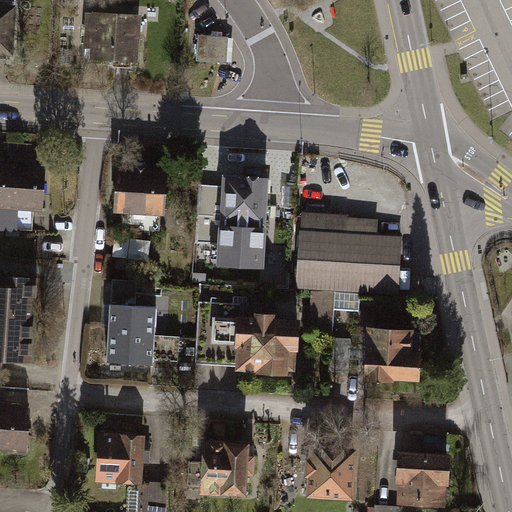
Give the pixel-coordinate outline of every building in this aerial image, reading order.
[(12,6),(0,5),(0,51),(10,52),(12,6)] [(138,15),(90,12),(88,55),(136,58),(138,15)] [(225,37),(196,35),(194,61),(223,63),(225,37)] [(51,170),(0,164),(0,205),(46,210),(51,170)] [(167,167),(118,165),(116,213),(165,215),(167,167)] [(269,170),(220,168),(218,221),(222,221),(220,263),(262,265),(263,220),(267,220),(269,170)] [(402,233),(293,225),(289,287),(398,294),(402,233)] [(152,256),(152,243),(120,243),(119,255),(152,256)] [(37,287),(0,284),(0,374),(33,376),(37,287)] [(164,299),(123,299),(124,369),(187,368),(186,328),(164,328),(164,299)] [(335,314),(264,315),(265,370),(310,369),(310,343),(336,343),(335,314)] [(431,319),(388,320),(389,376),(446,375),(445,355),(432,356),(431,319)] [(27,393),(0,392),(0,455),(26,456),(27,393)] [(142,476),(142,431),(88,431),(88,476),(142,476)] [(381,450),(317,451),(319,505),(384,504),(381,450)] [(282,452),(227,451),(227,510),(282,510),(282,452)] [(471,452),(423,452),(423,508),(457,507),(456,481),(471,480),(471,452)] [(169,511),(172,483),(141,480),(139,495),(125,494),(123,511),(169,511)]
